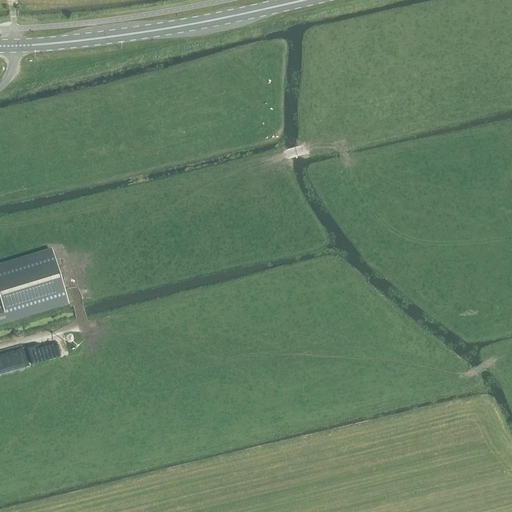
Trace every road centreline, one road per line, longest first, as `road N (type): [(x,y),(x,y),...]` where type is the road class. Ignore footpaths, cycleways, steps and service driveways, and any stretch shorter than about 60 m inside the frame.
road 1 (track): [(288,154),(218,181),(107,243),(86,267),(81,327),(0,346)]
road 2 (secondary): [(305,0),(161,29),(14,46)]
